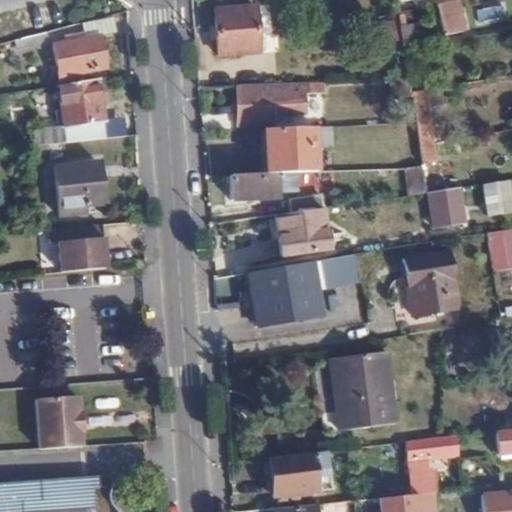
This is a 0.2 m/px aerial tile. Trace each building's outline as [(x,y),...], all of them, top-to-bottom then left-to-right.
[(462,30),(458,0),(453,0),(436,4),(442,34),(462,30)] [(259,53),(258,8),(222,9),(224,55),(259,53)] [(72,37),(73,42),(99,36),(116,33),(113,16),(82,22),(84,35),(72,37)] [(392,20),(374,24),(379,46),(397,42),(392,20)] [(49,44),(46,32),(22,38),(25,50),(49,44)] [(66,83),(77,82),(76,75),(105,69),(99,36),(73,42),(53,46),(61,84),(66,83)] [(104,138),(97,78),(77,82),(66,83),(61,84),(58,84),(63,142),(64,142),(104,138)] [(446,84),(427,87),(428,98),(448,96),(446,84)] [(257,85),(235,86),(237,126),(274,125),(274,121),(307,119),(306,96),(258,98),(257,85)] [(431,119),(416,121),(416,122),(419,142),(434,140),(431,119)] [(307,125),(261,128),(264,172),(296,170),(309,170),(307,125)] [(65,157),(64,142),(63,142),(47,144),(48,159),(65,157)] [(100,205),(98,163),(52,165),(55,213),(63,213),(63,206),(100,205)] [(409,163),(412,194),(427,192),(423,163),(409,163)] [(264,172),(230,174),(231,200),(255,199),(255,195),(297,192),(296,170),(264,172)] [(511,185),(511,180),(483,185),(488,217),(511,212),(511,185)] [(461,188),(428,193),(432,227),(466,222),(461,188)] [(287,199),(288,213),(315,208),(314,195),(287,199)] [(288,213),(275,214),(281,256),(328,248),(323,207),(315,208),(288,213)] [(59,272),(104,268),(102,224),(51,229),(51,243),(57,243),(59,272)] [(511,228),(485,233),(491,271),(511,267),(511,228)] [(457,307),(448,252),(402,260),(410,315),(457,307)] [(327,288),(349,285),(345,256),(323,260),(327,288)] [(312,262),(246,273),(254,326),(320,315),(312,262)] [(330,362),(336,414),(338,430),(394,424),(386,354),(330,362)] [(37,449),(80,446),(79,432),(81,432),(79,409),(76,410),(75,396),(33,399),(37,449)] [(338,430),(336,414),(323,416),(325,431),(338,430)] [(511,427),(501,429),(504,454),(511,452),(511,427)] [(451,435),(436,437),(403,441),(404,459),(438,455),(438,444),(451,443),(451,435)] [(329,450),(269,457),(273,494),(315,490),(313,468),(329,466),(329,450)] [(111,511),(105,505),(106,497),(108,490),(107,482),(88,483),(87,475),(0,481),(0,511),(111,511)] [(422,511),(421,495),(381,499),(381,511),(422,511)]
